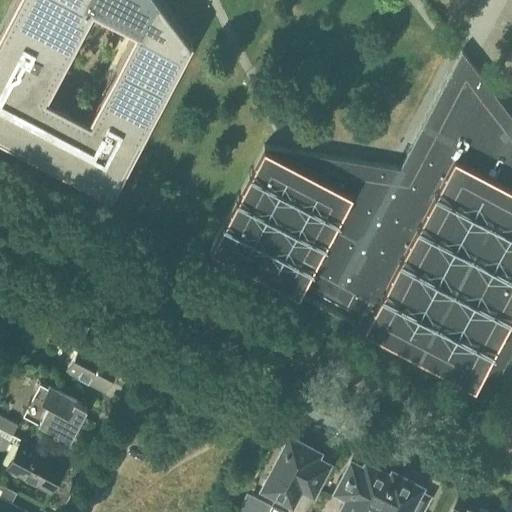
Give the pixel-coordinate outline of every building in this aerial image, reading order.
[(163,0),(13,0),(0,26),(0,135),(112,194),(193,39),(163,0)] [(265,144),(211,246),(299,292),(304,282),(364,313),(358,323),(490,393),(511,351),(511,113),(462,48),(401,166),(265,144)] [(68,366),(80,372),(79,374),(106,388),(121,358),(83,338),(90,326),(66,313),(54,335),(78,347),(68,366)] [(71,436),(87,405),(41,381),(24,412),(71,436)] [(0,425),(13,433),(19,422),(0,412),(0,425)] [(318,450),(292,436),(267,484),(293,498),(300,484),(312,490),(327,461),(315,455),(318,450)] [(51,491),(67,462),(22,438),(7,467),(51,491)] [(340,486),(352,493),(342,510),(346,511),(373,511),(392,475),(368,462),(365,467),(353,461),(340,486)] [(394,471),(392,475),(373,511),(420,511),(429,495),(417,489),(419,484),(394,471)] [(259,511),(266,511),(271,503),(248,491),(242,503),(259,511)] [(29,511),(0,496),(0,511),(29,511)] [(259,511),(242,503),(237,511),(259,511)]
